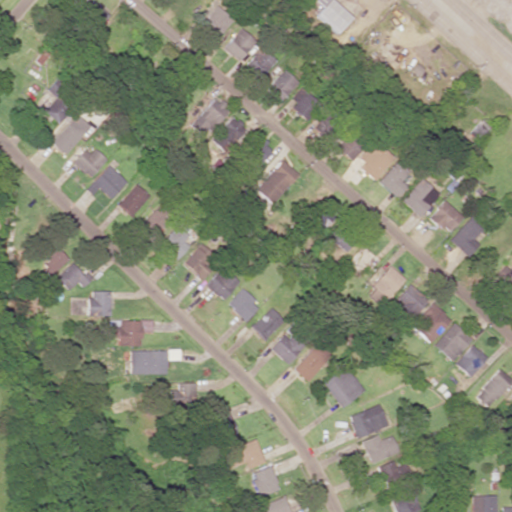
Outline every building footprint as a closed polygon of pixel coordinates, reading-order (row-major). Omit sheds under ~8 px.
[(92,0),(89,0),(78,12),(95,28),(108,14),(92,0)] [(350,17),(331,0),(327,0),(314,14),(334,33),(350,17)] [(198,23),(213,38),(231,19),(215,5),(198,23)] [(221,47),(235,60),(253,40),(239,27),(221,47)] [(50,50),(44,45),(32,60),(39,65),(50,50)] [(242,65),(257,78),(273,60),(258,47),(242,65)] [(295,82),(282,69),(264,86),(277,99),(295,82)] [(285,101),(304,118),(317,104),(298,87),(285,101)] [(204,127),(209,131),(227,108),(212,96),(189,126),(199,133),(204,127)] [(42,111),(56,122),(66,108),(52,97),(42,111)] [(209,137),(218,148),(241,127),(232,116),(209,137)] [(477,141),(489,127),(479,119),(468,133),(477,141)] [(49,142),(62,154),(81,133),(68,121),(49,142)] [(271,148),(256,135),(243,150),(258,163),(271,148)] [(391,155),(371,141),(353,166),(373,180),(391,155)] [(86,153),(80,147),(68,160),(86,177),(104,158),(92,147),(86,153)] [(296,174),(280,159),(253,188),(269,203),(296,174)] [(376,180),(394,197),(405,184),(399,179),(406,172),(394,161),(376,180)] [(90,181),(108,198),(124,181),(106,164),(90,181)] [(438,193),(420,177),(399,200),(417,216),(438,193)] [(147,196),(133,183),(114,203),(128,216),(147,196)] [(446,233),(460,216),(441,200),(427,217),(446,233)] [(323,232),(330,211),(316,206),(309,227),(323,232)] [(141,220),(152,234),(167,222),(155,208),(141,220)] [(472,238),(481,228),(468,216),(447,240),(464,255),(476,242),(472,238)] [(190,236),(173,224),(158,245),(175,257),(190,236)] [(343,251),(353,240),(336,224),(326,236),(343,251)] [(181,262),(199,279),(217,259),(198,243),(181,262)] [(48,276),(65,257),(52,245),(35,263),(48,276)] [(73,261),(52,276),(62,291),(75,281),(79,286),(87,281),(73,261)] [(510,289),(511,286),(511,269),(505,263),(494,274),(510,289)] [(403,279),(388,265),(369,285),(373,288),(366,296),(377,306),(403,279)] [(237,281),(223,268),(217,274),(214,272),(203,284),(220,300),(237,281)] [(395,297),(400,301),(393,311),(406,322),(425,298),(407,283),(395,297)] [(224,304),(243,321),(257,305),(239,288),(224,304)] [(107,314),(107,290),(85,290),(86,314),(107,314)] [(448,319),(430,302),(408,325),(427,342),(448,319)] [(281,320),(269,307),(248,326),(261,339),(281,320)] [(106,320),(106,337),(114,337),(114,345),(138,344),(138,331),(150,331),(149,319),(106,320)] [(284,363),(309,337),(292,321),(282,332),(283,332),(267,348),(284,363)] [(431,345),(449,361),(469,338),(451,322),(431,345)] [(329,355),(316,342),(291,368),(304,381),(329,355)] [(467,376),(484,357),(470,344),(452,363),(467,376)] [(126,350),(127,373),(164,373),(163,360),(177,359),(177,349),(126,350)] [(361,391),(344,365),(320,380),(337,406),(361,391)] [(471,394),(483,407),(510,381),(498,369),(471,394)] [(193,382),(175,382),(175,390),(169,390),(168,405),(193,406),(193,382)] [(346,414),(353,436),(384,426),(377,404),(346,414)] [(217,436),(232,434),(230,411),(215,412),(217,436)] [(376,439),(375,434),(359,439),(366,462),(395,453),(390,435),(376,439)] [(263,461),(254,438),(221,450),(228,467),(242,462),(245,469),(263,461)] [(409,481),(404,462),(393,466),(391,460),(377,464),(384,488),(409,481)] [(255,496),(277,489),(270,465),(248,472),(255,496)] [(411,511),(418,510),(409,486),(387,494),(393,511),(411,511)] [(470,495),(470,511),(494,511),(494,494),(470,495)] [(258,511),(286,511),(282,496),(257,504),(258,511)]
